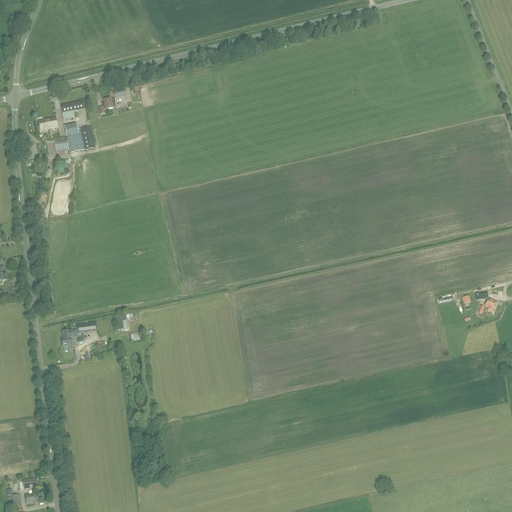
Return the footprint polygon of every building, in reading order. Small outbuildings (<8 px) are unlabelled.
[(125,90),(113,92),(114,98),(126,96),(125,90)] [(113,109),(111,99),(104,100),(105,107),(100,108),(101,115),(104,114),(104,110),(113,109)] [(64,120),(79,117),(80,121),(90,119),(86,100),(61,106),(64,120)] [(55,117),(46,119),(38,121),(40,132),(58,128),(55,117)] [(64,127),(66,137),(67,141),(55,142),(56,152),(69,151),(70,154),(95,148),(91,127),(80,129),(80,133),(78,133),(77,124),(64,127)] [(68,169),(68,168),(68,167),(68,166),(68,165),(67,164),(66,163),(65,162),(64,162),(63,162),(62,162),(61,162),(60,162),(59,163),(58,163),(58,164),(57,165),(56,166),(56,167),(56,168),(56,169),(56,170),(57,171),(58,172),(58,173),(59,173),(60,174),(61,174),(62,174),(63,174),(64,174),(65,173),(66,173),(67,172),(67,171),(68,171),(68,170),(68,169)] [(485,307),(489,308),(488,311),(492,313),(493,310),(494,310),(497,303),(489,299),(485,307)] [(93,332),(92,324),(77,326),(78,334),(93,332)] [(76,330),(62,332),(64,344),(71,343),(71,339),(77,338),(76,330)] [(24,490),(37,488),(36,480),(23,481),(24,490)] [(26,505),(39,503),(38,493),(25,495),(26,505)] [(22,507),(20,495),(11,496),(13,508),(22,507)]
